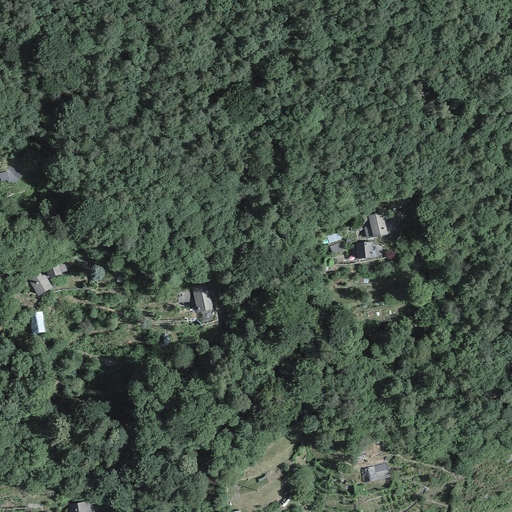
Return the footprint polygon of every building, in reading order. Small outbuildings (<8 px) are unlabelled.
[(0,172),(0,176),(2,181),(7,180),(12,182),(19,180),(21,175),(21,171),(17,167),(12,167),(8,169),(6,171),(0,172)] [(371,225),(363,227),(366,238),(387,232),(382,213),(368,216),(371,225)] [(335,249),(346,246),(344,238),(332,241),(335,249)] [(352,253),(357,253),(357,258),(373,257),(372,242),(351,244),(352,253)] [(420,245),(404,252),(413,272),(429,266),(420,245)] [(46,267),(49,276),(67,270),(63,261),(46,267)] [(42,270),(28,278),(39,295),(53,287),(42,270)] [(207,284),(191,288),(197,311),(212,308),(207,284)] [(28,315),(32,332),(45,329),(41,312),(28,315)] [(360,469),(364,482),(377,479),(375,473),(388,469),(386,462),(360,469)] [(93,511),(92,501),(68,505),(69,511),(93,511)]
